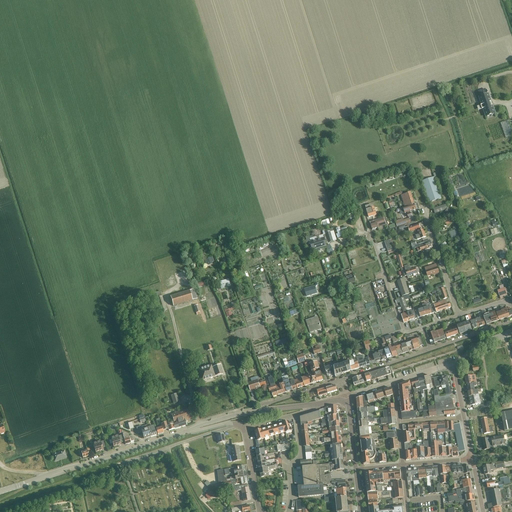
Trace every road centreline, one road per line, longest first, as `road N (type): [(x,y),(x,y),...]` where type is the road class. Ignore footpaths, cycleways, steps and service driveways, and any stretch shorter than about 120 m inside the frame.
road 1 (tertiary): [(0,491),(189,430)]
road 2 (residential): [(422,327),(403,330),(360,206)]
